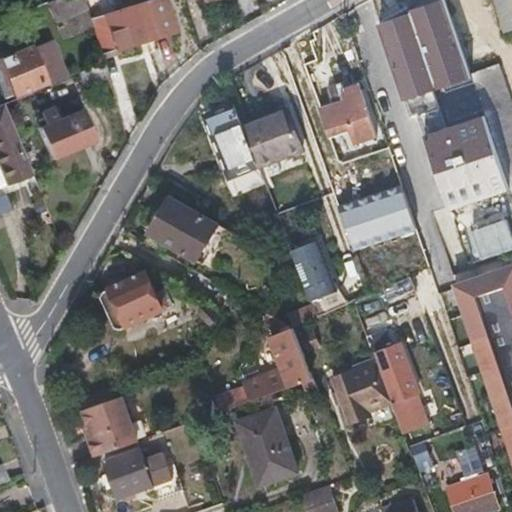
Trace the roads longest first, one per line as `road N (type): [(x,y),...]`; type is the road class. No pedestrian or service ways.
road 1 (residential): [(13,357),(43,324),(182,98),(211,67),(329,0)]
road 2 (unknown): [(348,0),(436,233)]
road 3 (residential): [(68,511),(13,357)]
